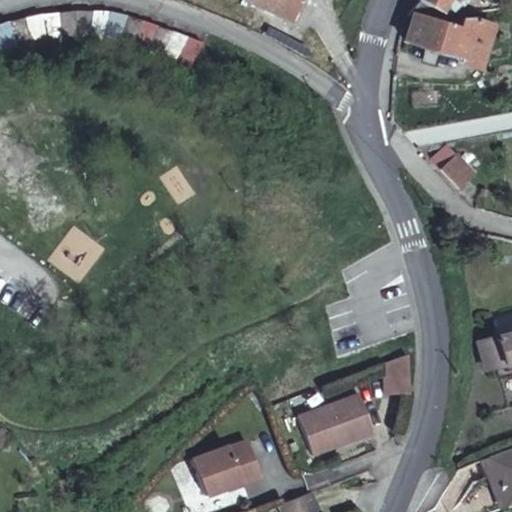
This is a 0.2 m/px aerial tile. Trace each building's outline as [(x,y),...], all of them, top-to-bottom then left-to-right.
[(296,0),(247,0),(248,0),(288,19),(296,0)] [(420,0),(413,0),(405,14),(408,15),(431,21),(437,8),(420,0)] [(420,0),(437,8),(438,9),(444,3),(451,9),(458,1),(456,0),(420,0)] [(0,59),(12,56),(35,50),(67,44),(102,41),(175,60),(187,33),(109,10),(79,12),(62,13),(1,24),(0,24),(0,59)] [(431,21),(408,15),(401,38),(418,43),(415,55),(434,60),(438,49),(477,60),(490,17),(477,13),(462,14),(459,23),(452,21),(449,27),(431,21)] [(447,143),(428,158),(454,189),(473,173),(447,143)] [(511,327),(477,337),(483,361),(501,357),(503,362),(511,359),(511,327)] [(407,376),(409,358),(386,366),(383,395),(405,395),(407,376)] [(373,436),(369,426),(360,399),(300,420),(312,456),(373,436)] [(3,427),(0,428),(0,449),(12,442),(3,427)] [(262,475),(260,468),(250,443),(232,451),(231,447),(198,460),(211,496),(244,483),(244,481),(262,475)] [(511,502),(511,444),(486,454),(503,506),(511,502)] [(315,511),(309,495),(279,506),(281,511),(315,511)]
